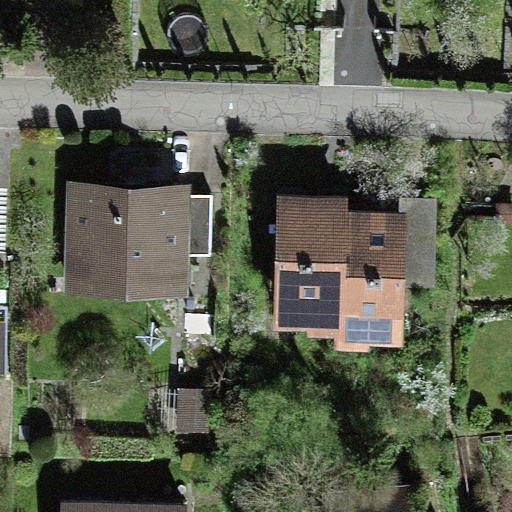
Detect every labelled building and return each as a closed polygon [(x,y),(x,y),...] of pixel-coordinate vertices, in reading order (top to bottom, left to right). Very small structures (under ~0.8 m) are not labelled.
[(211,193),(75,189),(73,277),(179,280),(180,252),(209,252),(211,193)] [(281,194),(278,299),(337,301),(339,248),(341,196),(281,194)] [(341,196),(338,316),(398,318),(401,213),(341,211),(342,196),(341,196)] [(422,511),(419,483),(324,493),(326,511),(422,511)] [(63,499),(62,511),(182,511),(183,502),(63,499)]
